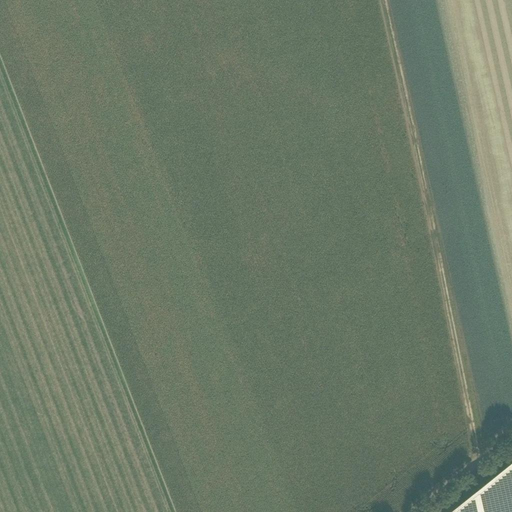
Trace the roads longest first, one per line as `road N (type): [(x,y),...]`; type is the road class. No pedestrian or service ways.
road 1 (track): [(474,460),(383,0)]
road 2 (unclassified): [(409,511),(511,431)]
